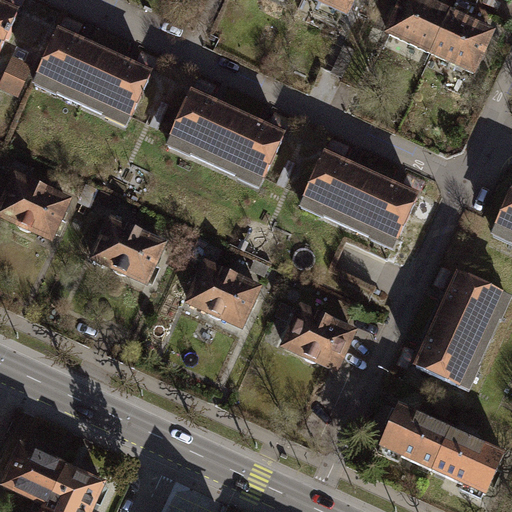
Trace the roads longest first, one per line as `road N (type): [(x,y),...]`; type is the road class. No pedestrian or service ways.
road 1 (residential): [(72,0),(467,180)]
road 2 (residential): [(316,507),(467,180)]
road 3 (primary): [(0,363),(181,446)]
road 4 (primary): [(181,446),(316,507)]
